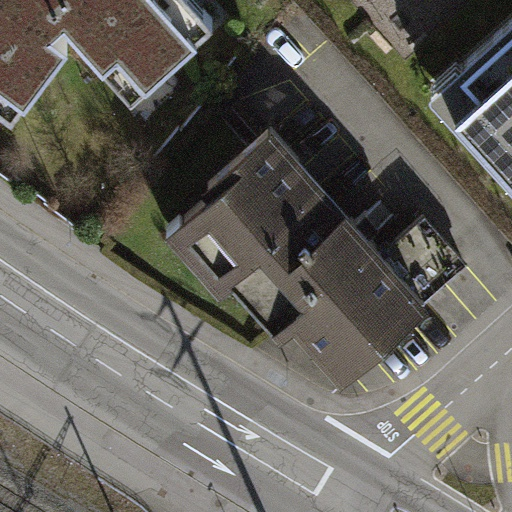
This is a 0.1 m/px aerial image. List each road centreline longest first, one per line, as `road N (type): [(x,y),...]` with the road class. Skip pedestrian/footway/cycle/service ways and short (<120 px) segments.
road 1 (secondary): [(0,276),(342,498)]
road 2 (residential): [(511,353),(342,498)]
